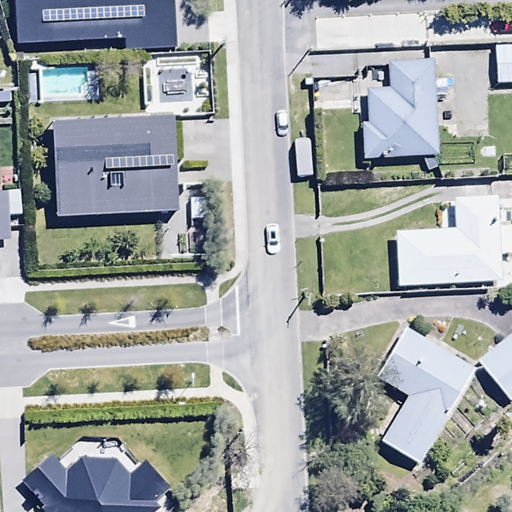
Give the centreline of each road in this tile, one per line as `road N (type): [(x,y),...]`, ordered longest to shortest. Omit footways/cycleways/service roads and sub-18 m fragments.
road 1 (residential): [(259,0),(274,311)]
road 2 (residential): [(276,349),(0,363)]
road 3 (residential): [(0,326),(274,311)]
road 4 (residential): [(276,349),(286,511)]
